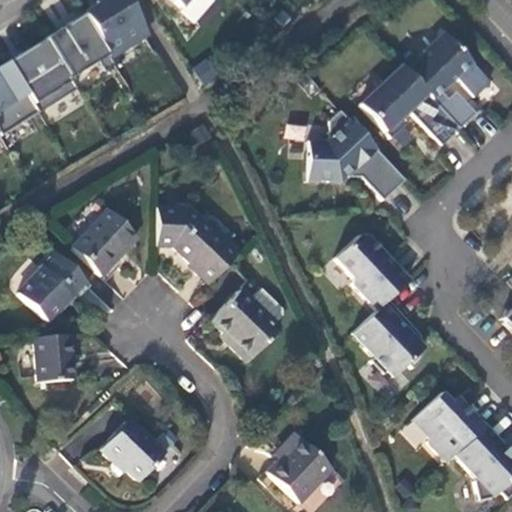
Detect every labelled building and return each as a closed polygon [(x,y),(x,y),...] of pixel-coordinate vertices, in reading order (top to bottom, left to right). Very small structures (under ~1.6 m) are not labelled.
[(117,0),(84,21),(111,64),(149,40),(124,0),(117,0)] [(165,0),(182,15),(195,0),(207,0),(209,1),(209,0),(165,0)] [(71,85),(99,68),(106,78),(116,71),(111,64),(84,21),(69,30),(72,34),(65,39),(62,35),(46,44),(49,48),(71,85)] [(69,30),(62,35),(65,39),(72,34),(69,30)] [(425,56),(406,75),(459,132),(476,117),(456,96),(448,103),(441,95),(446,90),(444,89),(454,80),(456,81),(472,67),(443,36),(424,55),(425,56)] [(46,44),(23,59),(28,67),(34,64),(32,59),(49,48),(46,44)] [(8,68),(39,119),(78,95),(71,85),(49,48),(32,59),(34,64),(28,67),(23,59),(8,68)] [(192,65),(199,84),(221,76),(214,57),(192,65)] [(0,140),(2,143),(39,119),(8,68),(0,73),(0,140)] [(401,70),(359,109),(390,143),(408,126),(402,120),(408,114),(442,149),(459,132),(406,75),(401,70)] [(360,180),(383,204),(405,184),(340,115),(329,125),(328,146),(307,146),(306,186),(343,187),(351,180),(360,180)] [(283,139),(306,141),(307,125),(284,123),(283,139)] [(186,210),(152,209),(153,246),(170,247),(196,272),(195,274),(206,286),(238,252),(227,241),(223,245),(186,210)] [(104,212),(69,248),(99,276),(111,262),(109,260),(131,236),(104,212)] [(388,304),(410,283),(368,239),(359,239),(335,262),(352,281),(352,288),(377,314),(388,304)] [(87,288),(52,252),(39,266),(41,268),(17,295),(46,323),(70,299),(74,302),(87,288)] [(259,290),(249,301),(273,324),(280,316),(280,310),(259,290)] [(239,292),(209,322),(222,334),(232,343),(228,348),(244,364),(278,329),(273,324),(249,301),(239,292)] [(414,332),(388,304),(377,314),(352,337),(374,361),(371,364),(384,378),(387,375),(393,381),(408,367),(413,372),(415,370),(418,366),(420,363),(422,358),(424,355),(424,352),(425,351),(411,335),(414,332)] [(511,315),(501,326),(511,337),(511,315)] [(232,343),(222,334),(217,338),(228,348),(232,343)] [(66,336),(30,339),(34,383),(70,381),(66,336)] [(428,440),(428,446),(447,466),(454,459),(486,430),(462,405),(456,411),(442,396),(412,423),(428,440)] [(125,472),(136,483),(162,455),(150,444),(127,422),(99,451),(111,464),(114,467),(117,464),(125,472)] [(506,503),(511,497),(511,465),(506,459),(510,456),(486,430),(454,459),(477,483),(474,485),(479,504),(493,501),(499,495),(506,503)] [(159,435),(150,444),(162,455),(170,446),(159,435)] [(292,435),(279,447),(285,452),(276,463),(265,475),(296,505),(328,471),(292,435)] [(285,452),(279,447),(270,457),(276,463),(285,452)] [(114,467),(111,464),(108,466),(109,471),(118,480),(125,472),(117,464),(114,467)] [(308,511),(312,511),(341,478),(332,470),(302,507),(308,511)]
